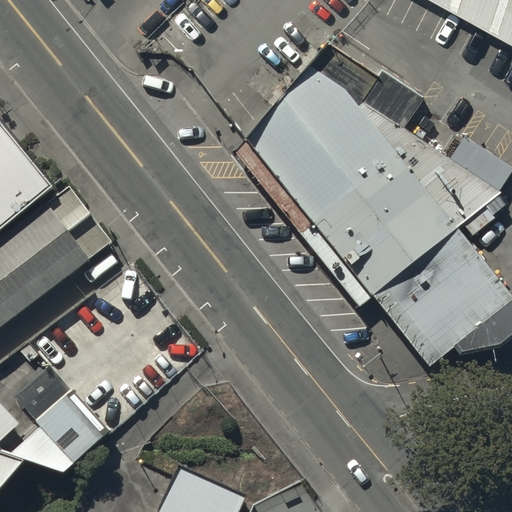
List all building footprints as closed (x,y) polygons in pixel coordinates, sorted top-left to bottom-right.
[(511,0),(416,0),(511,51),(511,0)] [(304,59),(227,143),(299,235),(352,302),(373,293),(457,227),(504,193),(425,140),(304,59)] [(0,224),(50,184),(0,123),(0,224)] [(0,330),(113,245),(70,189),(0,241),(0,330)] [(511,297),(457,227),(373,293),(429,364),(455,344),(461,352),(499,344),(511,333),(511,297)] [(0,436),(18,421),(0,401),(0,436)] [(0,488),(23,460),(0,451),(0,488)] [(249,511),(252,506),(181,472),(161,511),(249,511)]
